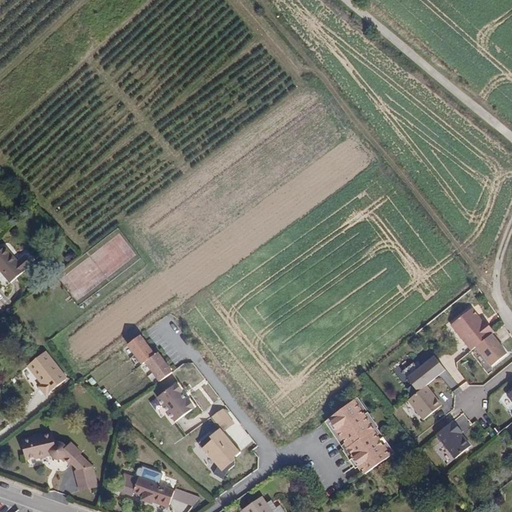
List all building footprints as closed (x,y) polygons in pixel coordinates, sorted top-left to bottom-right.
[(5,247),(0,250),(0,269),(11,283),(32,265),(24,256),(17,261),(5,247)] [(495,332),(488,324),(486,326),(483,322),(473,309),(452,325),(472,351),(477,347),(492,334),(495,332)] [(508,354),(492,334),(477,347),(492,366),(508,354)] [(161,381),(172,372),(158,352),(155,354),(140,335),(128,344),(143,363),(146,361),(161,381)] [(66,378),(44,351),(26,366),(31,373),(33,373),(35,373),(34,377),(40,384),(37,387),(44,396),(66,378)] [(414,363),(402,372),(418,392),(426,386),(446,370),(435,356),(419,369),(414,363)] [(177,383),(150,402),(161,416),(165,414),(172,424),(195,407),(189,400),(188,400),(182,392),(183,391),(177,383)] [(418,392),(408,400),(424,420),(442,406),(426,386),(418,392)] [(375,430),(355,402),(330,420),(350,448),(348,448),(366,474),(392,456),(374,431),(375,430)] [(233,424),(225,414),(226,413),(229,411),(228,411),(217,412),(209,418),(218,428),(221,426),(225,431),(233,424)] [(234,423),(226,413),(225,414),(233,424),(234,423)] [(463,432),(454,421),(437,434),(456,458),(471,446),(461,434),(463,432)] [(241,451),(234,442),(232,443),(223,433),(220,430),(212,437),(210,435),(199,444),(206,452),(207,451),(219,465),(214,474),(223,479),(228,470),(235,464),(235,456),(241,451)] [(72,464),(81,455),(82,453),(72,444),(68,447),(64,443),(60,442),(58,442),(54,444),(52,433),(23,441),(28,460),(51,454),(53,457),(54,459),(58,460),(62,460),(64,459),(70,465),(72,464)] [(77,469),(86,460),(81,455),(72,464),(77,469)] [(78,481),(96,476),(93,467),(86,460),(77,469),(76,471),(78,481)] [(99,487),(96,476),(78,481),(81,492),(99,487)] [(134,493),(139,478),(136,477),(130,492),(134,493)] [(175,491),(139,478),(134,493),(143,496),(141,500),(153,504),(154,502),(155,499),(170,504),(175,491)] [(244,511),(271,511),(262,497),(243,509),(244,511)] [(169,508),(170,504),(155,499),(154,502),(169,508)]
